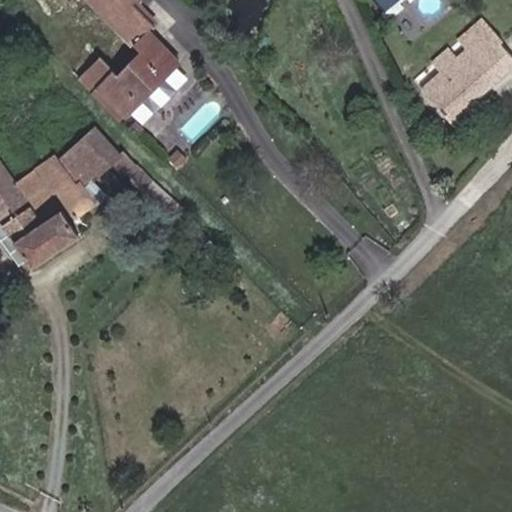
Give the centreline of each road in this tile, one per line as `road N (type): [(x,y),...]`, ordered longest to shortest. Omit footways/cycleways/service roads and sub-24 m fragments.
road 1 (residential): [(138,511),(448,224)]
road 2 (residential): [(448,224),(351,0)]
road 3 (track): [(363,306),(511,397)]
